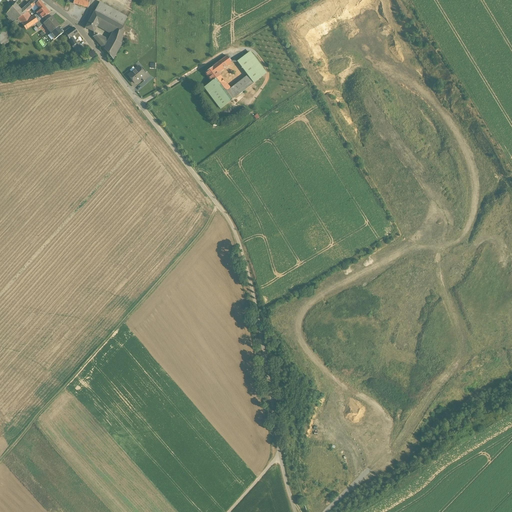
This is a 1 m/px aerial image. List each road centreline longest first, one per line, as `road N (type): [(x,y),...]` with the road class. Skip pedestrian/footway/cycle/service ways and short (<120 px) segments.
road 1 (track): [(279,454),(257,306),(236,233),(140,105)]
road 2 (track): [(0,465),(209,229),(218,206)]
